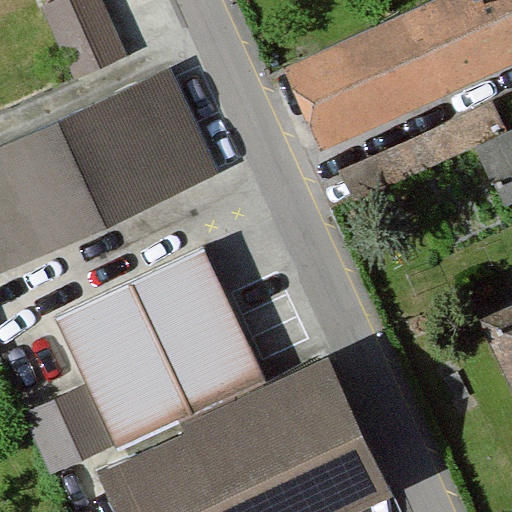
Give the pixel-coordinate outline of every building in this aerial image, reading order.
[(99,0),(53,0),(45,4),(78,76),(125,54),(99,0)] [(511,0),(426,0),(287,64),(324,144),(511,58),(511,0)] [(170,66),(0,143),(0,268),(217,169),(170,66)] [(449,120),(347,153),(356,182),(458,149),(449,120)] [(511,129),(480,143),(494,175),(511,167),(511,129)] [(205,244),(56,314),(89,384),(117,440),(264,371),(205,244)] [(511,300),(493,308),(511,356),(511,300)] [(186,434),(222,511),(365,511),(396,498),(329,356),(182,426),(186,434)] [(89,384),(27,415),(54,471),(117,440),(89,384)] [(222,511),(186,434),(96,476),(112,511),(222,511)]
